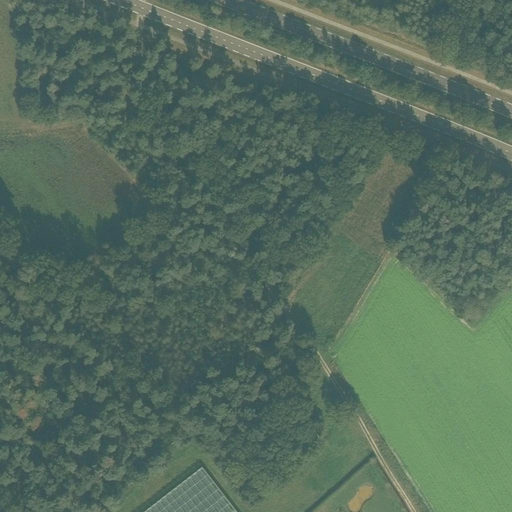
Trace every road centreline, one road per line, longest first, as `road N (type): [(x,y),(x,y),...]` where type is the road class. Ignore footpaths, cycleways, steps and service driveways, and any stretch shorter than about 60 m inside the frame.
road 1 (track): [(412,511),(152,119),(136,71),(143,0)]
road 2 (primary): [(120,0),(511,155)]
road 3 (primary): [(511,114),(223,0)]
